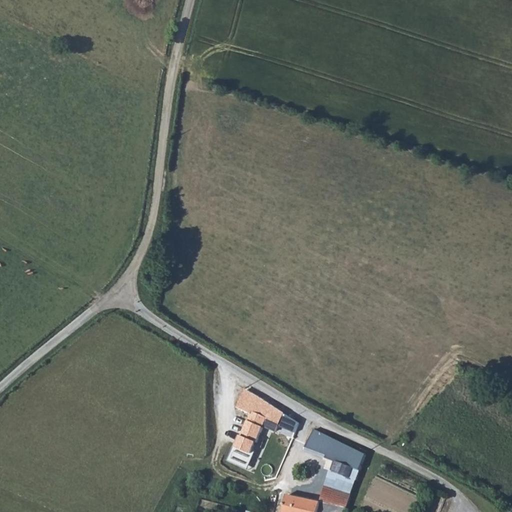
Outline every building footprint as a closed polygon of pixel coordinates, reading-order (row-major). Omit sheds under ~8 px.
[(257,397),(243,388),(235,408),(250,413),(257,397)] [(257,397),(250,413),(264,419),(270,405),(257,397)] [(250,413),(236,449),(251,454),(262,427),(275,432),(277,426),(289,431),(292,420),(289,418),(270,405),(264,419),(250,413)] [(368,457),(314,431),(308,443),(338,458),(320,505),(345,511),(351,496),(354,497),(364,470),(368,457)] [(284,496),(280,511),(350,511),(345,511),(320,505),(284,496)]
